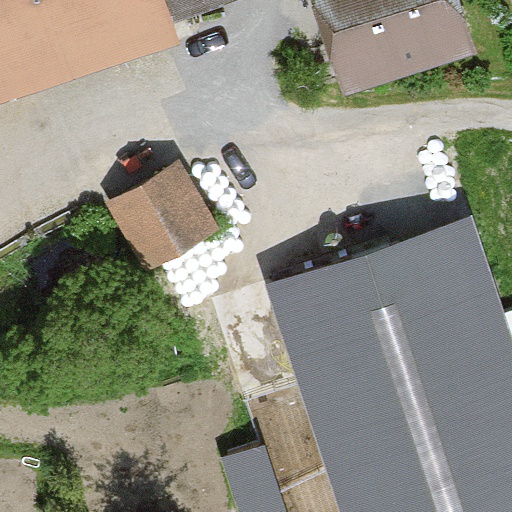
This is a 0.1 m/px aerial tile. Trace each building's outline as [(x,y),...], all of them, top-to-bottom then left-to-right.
[(0,0),(0,101),(168,44),(158,16),(203,0),(0,0)] [(304,0),(331,84),(463,42),(449,0),(304,0)] [(97,198),(137,269),(211,228),(171,157),(97,198)] [(267,277),(342,511),(511,511),(511,308),(481,206),(267,277)] [(298,511),(267,421),(221,437),(247,511),(298,511)]
